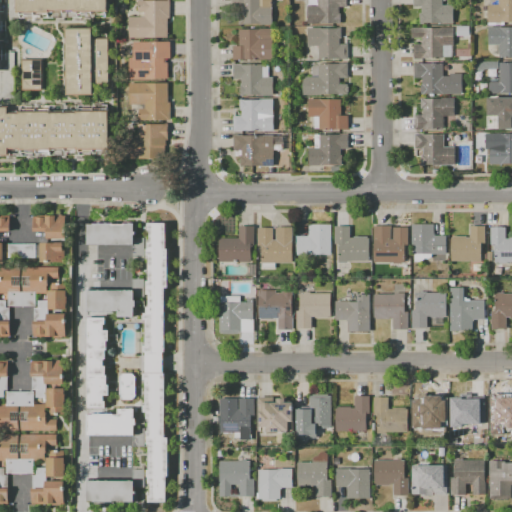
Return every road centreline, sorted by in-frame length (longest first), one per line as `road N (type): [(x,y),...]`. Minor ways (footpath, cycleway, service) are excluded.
road 1 (residential): [(199,0),(193,511)]
road 2 (residential): [(511,361),(195,364)]
road 3 (residential): [(511,192),(197,194)]
road 4 (residential): [(379,0),(381,192)]
road 5 (residential): [(0,188),(151,188)]
